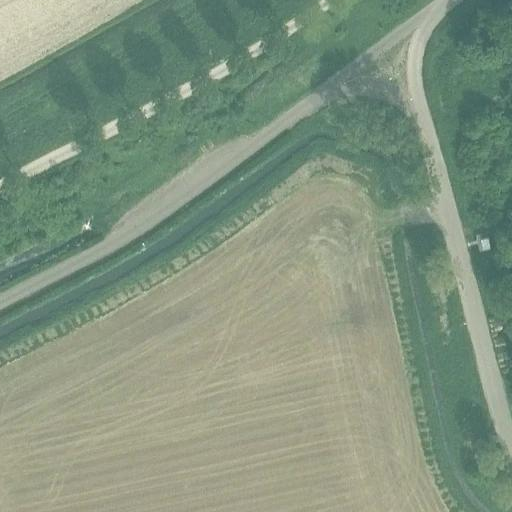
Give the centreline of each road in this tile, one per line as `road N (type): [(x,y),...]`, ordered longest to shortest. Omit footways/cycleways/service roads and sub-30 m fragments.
road 1 (unclassified): [(0,301),(117,240),(327,90)]
road 2 (unclassified): [(0,189),(145,120),(332,0)]
road 3 (unclassified): [(511,441),(421,119)]
road 4 (unclassified): [(327,90),(428,14)]
